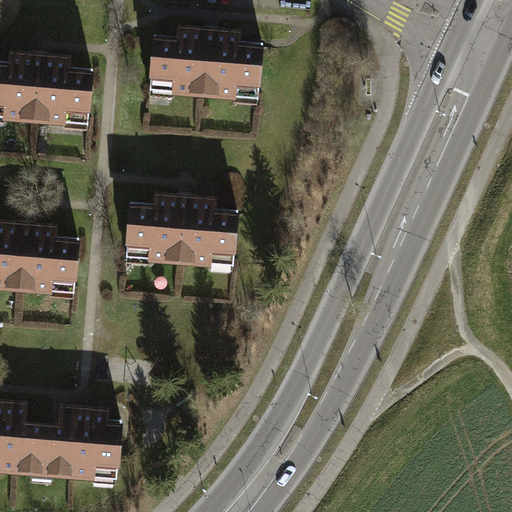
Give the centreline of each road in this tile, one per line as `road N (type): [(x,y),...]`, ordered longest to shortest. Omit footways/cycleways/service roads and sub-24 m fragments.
road 1 (secondary): [(237,511),(311,406),(480,28)]
road 2 (track): [(453,238),(467,345),(511,383)]
